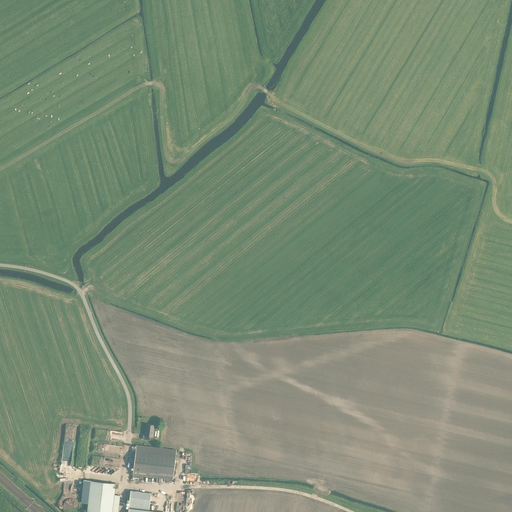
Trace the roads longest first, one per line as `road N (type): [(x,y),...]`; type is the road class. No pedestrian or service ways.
road 1 (track): [(0,170),(155,84),(163,151),(180,160),(229,122),(253,87),(260,89)]
road 2 (track): [(352,511),(292,492),(124,486),(125,465)]
